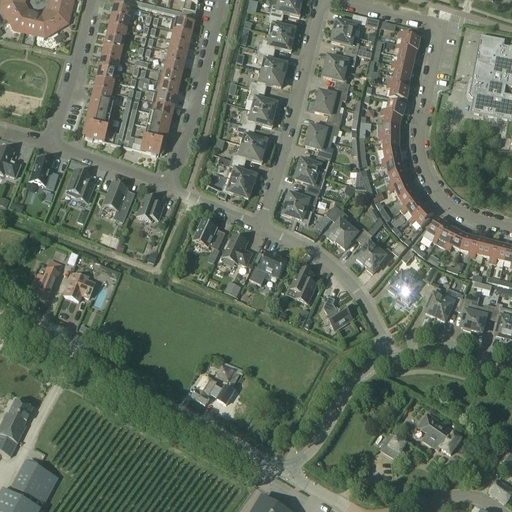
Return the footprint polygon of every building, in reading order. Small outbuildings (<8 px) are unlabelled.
[(7,21),(25,10),(23,6),(24,3),(13,0),(2,0),(0,10),(6,20),(7,21)] [(51,0),(49,9),(70,14),(73,1),(68,0),(51,0)] [(185,2),(183,11),(188,12),(189,13),(191,4),(197,5),(196,7),(197,7),(198,0),(174,0),(178,1),(185,2)] [(249,14),(257,15),(258,4),(251,3),(249,14)] [(272,9),(271,13),(269,19),(282,22),(282,20),(283,15),(290,16),(289,17),(299,20),(301,12),(299,12),(300,8),(280,3),(278,9),(275,8),(273,8),(272,9)] [(128,22),(128,21),(128,20),(129,15),(134,16),(135,12),(130,11),(130,10),(114,7),(112,18),(128,22)] [(45,14),(56,33),(67,26),(68,20),(70,14),(49,9),(48,12),(45,14)] [(29,22),(31,14),(27,14),(25,10),(7,21),(14,32),(24,35),(27,22),(29,22)] [(195,14),(189,13),(188,12),(187,17),(193,19),(193,20),(192,22),(193,23),(194,20),(195,14),(195,13),(195,14)] [(27,22),(24,35),(35,37),(38,25),(35,24),(37,16),(31,14),(29,22),(27,22)] [(38,25),(35,37),(45,40),(56,33),(45,14),(41,17),(37,16),(35,24),(38,25)] [(125,32),(127,25),(131,26),(132,22),(128,21),(128,22),(112,18),(111,20),(109,28),(125,32)] [(282,22),(269,19),(266,18),(266,20),(265,24),(271,26),(270,31),(273,32),(271,38),(292,43),(293,39),(294,39),(296,31),(287,29),(286,30),(280,29),(282,22)] [(174,33),(190,36),(193,25),(176,21),(176,22),(172,21),(171,24),(175,26),(174,32),(174,33)] [(379,24),(367,21),(365,29),(377,32),(379,24)] [(334,34),(354,39),(356,32),(359,33),(360,27),(352,25),(351,27),(335,23),(334,30),(335,30),(334,34)] [(394,34),(396,28),(382,24),(381,31),(394,34)] [(125,32),(109,28),(106,39),(123,43),(123,42),(124,36),(129,37),(130,33),(125,32)] [(174,33),(174,32),(169,31),(168,35),(173,36),(171,43),(187,47),(190,36),(174,33)] [(359,47),(352,45),(354,39),(334,34),(331,45),(346,48),(344,55),(357,58),(370,61),(372,55),(358,52),(359,47)] [(401,49),(418,53),(420,42),(414,41),(415,38),(399,35),(398,41),(402,42),(401,48),(401,49)] [(292,43),(271,38),(270,44),(263,42),(262,47),(259,47),(258,53),(273,57),(275,50),(281,51),(281,52),(291,55),(292,47),(291,47),(292,43)] [(511,48),(511,49),(511,50),(503,48),(505,42),(480,38),(469,97),(471,101),(473,101),(470,115),(511,123),(511,97),(504,96),(506,88),(511,88),(511,48)] [(104,49),(125,54),(127,43),(123,42),(123,43),(106,39),(104,49)] [(171,43),(167,42),(166,45),(170,47),(169,53),(169,54),(185,57),(187,47),(171,43)] [(399,59),(415,63),(417,53),(418,54),(418,53),(401,49),(401,48),(396,47),(395,51),(400,52),(399,59)] [(125,54),(104,49),(101,60),(122,65),(125,54)] [(169,54),(169,53),(164,52),(163,56),(168,57),(166,64),(182,68),(185,57),(169,54)] [(263,73),(284,78),(285,74),(286,74),(288,66),(278,64),(278,65),(271,64),(273,57),(258,53),(257,59),(259,60),(257,65),(265,67),(263,73)] [(357,58),(344,55),(343,63),(328,59),(327,61),(326,61),(324,69),(345,74),(347,68),(350,69),(351,63),(355,64),(357,58)] [(415,63),(399,59),(397,66),(392,65),(392,68),(412,73),(415,63)] [(122,65),(101,60),(99,70),(115,74),(117,67),(121,68),(122,65)] [(166,64),(162,63),(161,66),(165,68),(164,74),(159,73),(180,78),(182,68),(166,64)] [(394,79),(410,82),(412,73),(392,68),(391,71),(396,72),(394,79)] [(354,89),(349,89),(350,87),(346,87),(347,81),(344,80),(345,74),(324,69),(323,77),(323,78),(323,80),(338,83),(336,90),(348,93),(353,94),(354,89)] [(113,84),(114,78),(119,79),(120,75),(115,74),(99,70),(96,81),(113,84)] [(157,84),(177,89),(180,78),(159,73),(157,84)] [(266,87),(281,90),(284,78),(263,73),(261,81),(258,81),(257,86),(250,84),(249,91),(252,92),(264,95),(266,87)] [(387,88),(409,93),(409,92),(408,92),(410,82),(394,79),(393,86),(388,85),(387,88)] [(94,91),(115,96),(117,85),(113,84),(96,81),(94,91)] [(154,94),(175,99),(177,89),(157,84),(154,94)] [(409,93),(387,88),(386,91),(391,92),(389,101),(401,103),(401,102),(407,103),(409,93)] [(115,96),(94,91),(91,102),(108,106),(108,105),(109,99),(114,100),(115,96)] [(264,95),(252,92),(250,97),(248,103),(255,105),(253,113),(273,119),(277,107),(262,103),(264,95)] [(317,104),(341,110),(342,104),(346,105),(348,95),(336,92),(334,98),(319,94),(317,104)] [(152,105),(172,110),(175,99),(154,94),(153,98),(158,99),(156,105),(152,104),(152,105)] [(113,142),(115,136),(106,133),(112,106),(108,105),(108,106),(91,102),(82,139),(85,140),(85,142),(97,145),(104,146),(103,145),(104,140),(113,142)] [(341,110),(317,104),(315,115),(329,118),(328,124),(340,126),(343,117),(339,116),(341,110)] [(381,115),(403,120),(405,109),(400,108),(400,107),(388,104),(387,113),(382,112),(381,115)] [(149,116),(170,121),(172,110),(152,105),(149,115),(149,116)] [(273,119),(253,113),(251,119),(244,118),(242,123),(243,124),(242,129),(254,133),(256,125),(262,127),(262,128),(271,131),(273,123),(272,123),(273,119)] [(403,120),(381,115),(380,118),(385,119),(383,128),(400,130),(402,120),(403,120)] [(170,121),(149,116),(142,142),(133,140),(133,147),(141,149),(140,154),(138,154),(158,159),(158,158),(158,157),(160,158),(161,158),(170,121)] [(308,139),(332,145),(333,139),(337,140),(339,131),(327,127),(326,133),(311,128),(308,139)] [(243,148),(263,154),(264,150),(266,150),(268,143),(258,140),(258,142),(252,140),(254,133),(242,129),(239,128),(237,134),(239,135),(238,140),(245,142),(243,148)] [(378,136),(378,137),(378,141),(399,141),(400,130),(383,128),(378,128),(378,136)] [(332,145),(308,139),(305,149),(320,153),(318,158),(331,162),(333,152),(330,151),(332,145)] [(113,141),(113,142),(111,147),(111,148),(120,150),(120,149),(116,149),(118,142),(113,141)] [(399,141),(378,141),(378,144),(383,144),(383,153),(399,152),(399,141)] [(133,147),(133,145),(128,144),(126,151),(123,150),(122,151),(131,153),(132,152),(131,152),(133,147)] [(232,163),(244,167),(246,160),(252,162),(252,163),(261,166),(263,159),(262,158),(263,154),(243,148),(241,154),(238,154),(237,159),(233,158),(232,163)] [(13,156),(0,151),(0,176),(3,178),(4,177),(14,181),(19,169),(12,166),(11,167),(8,166),(13,156)] [(380,166),(381,166),(401,162),(399,152),(383,153),(378,154),(380,166)] [(49,163),(41,160),(38,169),(35,167),(29,184),(44,189),(43,190),(53,193),(57,178),(52,176),(52,178),(49,177),(52,166),(48,165),(49,163)] [(297,173),(317,179),(324,181),(326,175),(330,164),(318,160),(316,167),(301,162),(301,164),(300,164),(297,173)] [(401,162),(381,166),(381,170),(386,169),(388,178),(404,173),(401,162)] [(244,167),(232,163),(230,169),(233,170),(231,175),(234,176),(232,182),(252,189),(254,185),(255,185),(257,178),(248,175),(248,176),(241,174),(244,167)] [(92,191),(87,189),(86,187),(89,179),(75,173),(67,193),(72,195),(71,199),(86,205),(92,191)] [(307,194),(319,198),(322,187),(324,181),(317,179),(297,173),(294,180),(295,180),(295,183),(309,187),(307,194)] [(404,173),(388,178),(392,186),(387,188),(389,191),(408,183),(404,173)] [(357,176),(355,193),(367,194),(361,176),(357,176)] [(252,189),(232,182),(230,189),(224,188),(222,195),(233,198),(234,196),(248,201),(252,189)] [(402,199),(412,193),(408,183),(389,191),(390,194),(394,193),(398,201),(402,199)] [(369,200),(373,199),(374,198),(374,197),(369,184),(364,185),(369,200)] [(124,221),(134,197),(125,194),(126,192),(112,186),(103,208),(116,213),(115,217),(113,222),(122,226),(124,221)] [(217,199),(219,194),(208,188),(205,194),(217,199)] [(412,193),(402,199),(398,201),(403,208),(400,211),(402,214),(419,201),(412,193)] [(315,209),(317,204),(319,198),(307,194),(304,201),(290,196),(287,207),(306,213),(308,207),(315,209)] [(373,199),(375,204),(385,200),(383,195),(373,199)] [(143,199),(139,211),(136,219),(151,224),(152,222),(158,224),(163,210),(153,206),(154,203),(143,199)] [(419,201),(402,214),(403,217),(407,214),(412,221),(413,221),(426,209),(425,210),(419,201)] [(306,213),(287,207),(285,210),(284,210),(282,217),(297,222),(297,224),(305,227),(307,221),(304,220),(306,213)] [(332,221),(339,212),(335,209),(327,218),(331,222),(332,221)] [(413,221),(412,221),(409,224),(411,227),(415,224),(421,230),(430,222),(429,221),(433,218),(426,209),(413,221)] [(391,222),(386,215),(383,210),(378,212),(381,217),(386,225),(391,222)] [(339,212),(332,221),(331,222),(337,227),(327,239),(332,244),(333,243),(336,246),(349,230),(343,225),(348,219),(339,212)] [(435,246),(447,227),(438,222),(435,226),(434,226),(428,235),(427,236),(435,241),(432,245),(435,246)] [(218,231),(202,223),(192,244),(209,251),(210,249),(218,253),(225,237),(217,233),(218,231)] [(447,227),(435,246),(436,247),(438,243),(446,246),(444,251),(447,252),(456,233),(447,229),(448,228),(447,227)] [(349,230),(336,246),(345,252),(354,240),(360,245),(368,235),(363,232),(360,235),(356,231),(354,234),(349,230)] [(460,253),(466,238),(456,233),(447,252),(450,254),(452,249),(460,253)] [(374,245),(370,241),(372,239),(368,235),(360,245),(366,250),(356,261),(364,268),(377,252),(372,248),(374,245)] [(247,244),(233,238),(223,260),(237,266),(238,265),(246,268),(251,257),(243,253),(247,244)] [(471,261),(476,241),(466,238),(460,253),(469,256),(468,260),(471,261)] [(483,259),(487,243),(476,241),(471,261),(474,262),(476,257),(483,259)] [(487,243),(483,259),(490,261),(489,266),(492,267),(497,246),(487,243)] [(377,252),(364,268),(367,271),(367,272),(372,276),(382,264),(384,265),(392,255),(398,260),(406,251),(404,249),(400,245),(392,255),(387,251),(383,257),(377,252)] [(497,246),(492,267),(495,267),(497,263),(504,265),(508,249),(497,246)] [(426,257),(415,248),(412,251),(423,260),(426,257)] [(259,271),(255,269),(249,283),(261,288),(267,275),(279,281),(287,264),(280,261),(280,260),(274,257),(274,258),(267,254),(259,271)] [(406,267),(414,257),(410,254),(405,259),(401,263),(406,267)] [(74,268),(78,257),(72,255),(67,265),(74,268)] [(50,263),(46,272),(41,286),(38,285),(36,289),(39,290),(35,299),(47,304),(58,276),(61,268),(50,263)] [(314,277),(300,270),(290,291),(298,295),(295,301),(308,307),(317,287),(311,284),(314,277)] [(432,270),(428,276),(435,280),(438,274),(432,270)] [(399,299),(411,283),(405,278),(407,275),(402,272),(397,279),(399,280),(395,285),(394,285),(388,293),(394,297),(395,296),(399,299)] [(112,273),(110,279),(115,281),(118,275),(112,273)] [(78,304),(81,298),(88,301),(94,287),(93,286),(87,283),(85,282),(72,277),(63,299),(78,304)] [(425,299),(431,288),(421,281),(417,287),(411,283),(399,299),(403,302),(402,303),(408,307),(414,299),(413,299),(417,293),(425,299)] [(236,300),(240,290),(235,287),(230,297),(236,300)] [(431,288),(425,299),(432,302),(425,316),(435,320),(443,302),(437,299),(440,292),(431,288)] [(511,304),(511,293),(501,293),(501,304),(511,304)] [(443,302),(435,320),(445,325),(451,311),(458,314),(462,302),(457,300),(456,304),(445,299),(443,302)] [(335,303),(329,300),(323,311),(329,320),(326,322),(334,333),(353,322),(345,310),(338,314),(333,307),(335,303)] [(471,335),(477,309),(471,308),(472,304),(464,302),(460,314),(465,316),(461,330),(463,331),(463,332),(471,335)] [(496,310),(492,323),(500,324),(496,339),(506,342),(511,322),(511,318),(511,313),(502,311),(503,308),(497,306),(496,310)] [(477,309),(471,335),(479,336),(480,335),(482,336),(485,321),(491,322),(494,310),(484,308),(483,311),(477,309)] [(224,364),(217,379),(229,385),(235,387),(240,377),(243,378),(245,373),(224,364)] [(198,390),(192,401),(205,408),(211,398),(217,401),(217,402),(226,407),(234,394),(225,388),(223,392),(217,389),(217,388),(203,379),(203,381),(197,389),(198,390)] [(32,411),(14,403),(9,413),(8,412),(0,428),(0,455),(10,460),(17,446),(25,429),(24,429),(32,411)] [(462,441),(428,416),(418,430),(427,437),(423,443),(438,454),(440,451),(450,458),(462,441)] [(407,446),(407,445),(398,439),(390,435),(380,452),(396,463),(400,456),(407,446)] [(508,472),(511,466),(511,457),(507,454),(499,465),(508,472)] [(0,494),(0,511),(39,511),(42,507),(43,507),(57,481),(25,464),(11,490),(11,491),(9,496),(1,492),(0,494)] [(505,507),(511,497),(511,491),(498,482),(489,496),(505,507)] [(282,511),(262,500),(254,511),(282,511)]
